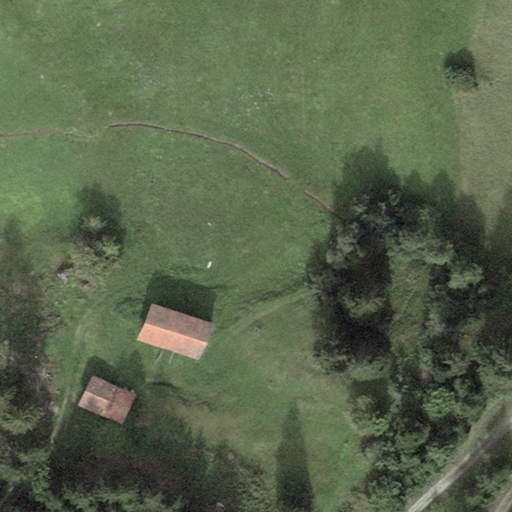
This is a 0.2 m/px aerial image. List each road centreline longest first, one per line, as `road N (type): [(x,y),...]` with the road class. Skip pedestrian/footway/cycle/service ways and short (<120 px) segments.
road 1 (track): [(0,508),(64,417),(95,311),(135,285),(207,283)]
road 2 (track): [(511,421),(420,511)]
